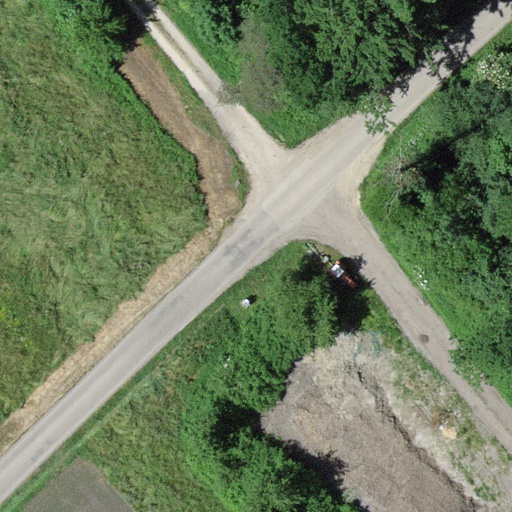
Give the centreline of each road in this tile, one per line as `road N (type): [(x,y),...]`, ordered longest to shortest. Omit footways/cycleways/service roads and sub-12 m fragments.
road 1 (unclassified): [(511,10),(303,185),(0,484)]
road 2 (track): [(511,439),(147,0)]
